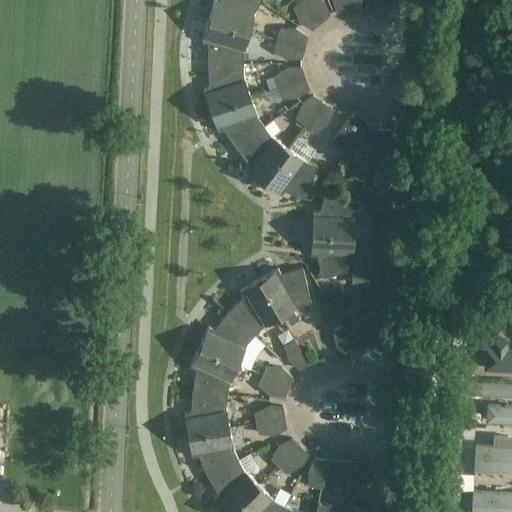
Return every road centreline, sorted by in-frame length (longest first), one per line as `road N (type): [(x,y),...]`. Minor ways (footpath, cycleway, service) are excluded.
road 1 (tertiary): [(109,511),(135,0)]
road 2 (residential): [(397,22),(394,97),(338,93),(320,74),(326,37),(353,20)]
road 3 (residential): [(376,446),(332,443),(308,428),(301,406),(316,372),(380,371)]
